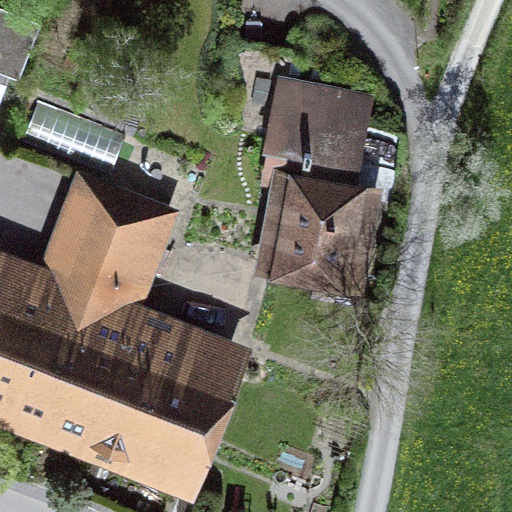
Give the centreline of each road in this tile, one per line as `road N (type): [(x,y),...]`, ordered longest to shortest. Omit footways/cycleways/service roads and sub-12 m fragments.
road 1 (track): [(369,511),(435,139),(487,0)]
road 2 (residential): [(435,139),(403,70),(340,0)]
